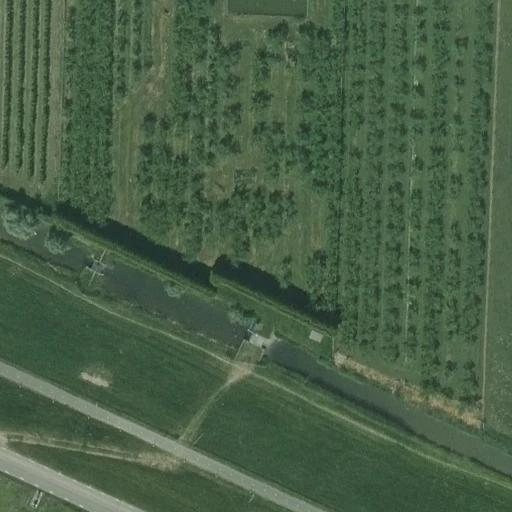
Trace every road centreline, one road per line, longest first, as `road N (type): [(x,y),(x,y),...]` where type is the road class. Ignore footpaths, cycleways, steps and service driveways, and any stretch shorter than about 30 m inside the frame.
road 1 (track): [(0,438),(152,463),(181,452),(195,419)]
road 2 (primary): [(118,511),(0,457)]
